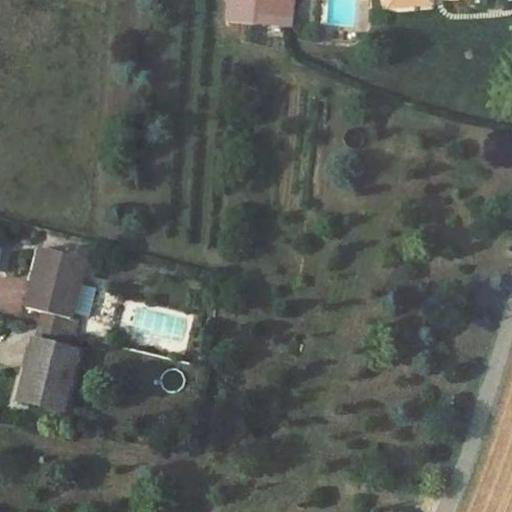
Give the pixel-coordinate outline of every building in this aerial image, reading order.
[(218,0),(215,25),(277,32),(281,0),(218,0)] [(381,0),(382,10),(410,7),(409,0),(381,0)] [(41,251),(26,310),(42,315),(39,327),(74,336),(78,322),(72,321),(73,316),(80,286),(86,262),(41,251)] [(89,320),(96,290),(80,286),(73,316),(89,320)] [(39,327),(36,342),(71,350),(74,336),(39,327)] [(34,341),(19,403),(63,412),(78,351),(71,350),(36,342),(34,341)]
